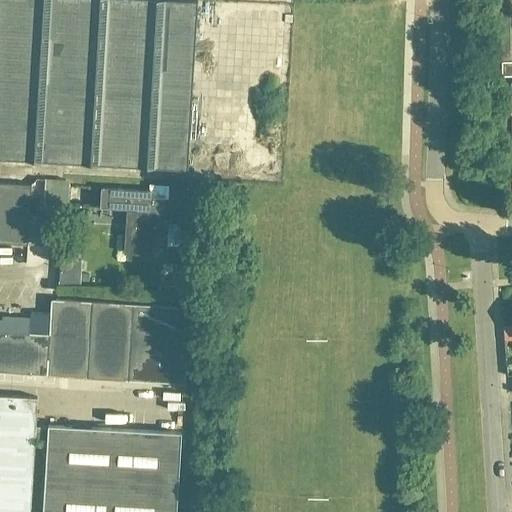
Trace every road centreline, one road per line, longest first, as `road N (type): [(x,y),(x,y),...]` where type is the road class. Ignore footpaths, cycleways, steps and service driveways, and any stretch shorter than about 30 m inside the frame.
road 1 (residential): [(496,511),(480,230)]
road 2 (residential): [(480,230),(445,218),(434,203),(440,0)]
